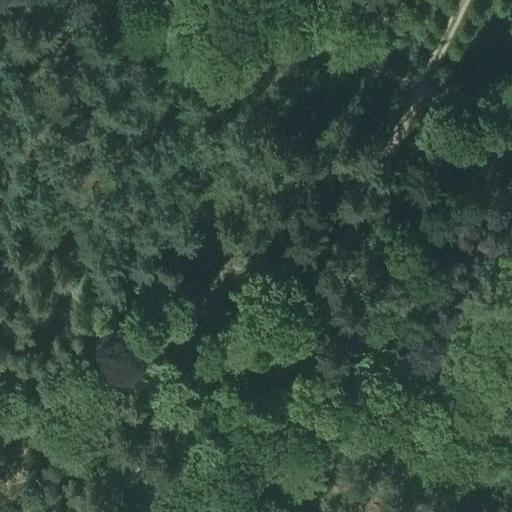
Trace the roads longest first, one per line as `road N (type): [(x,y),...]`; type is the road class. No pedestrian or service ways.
road 1 (track): [(212,511),(420,90)]
road 2 (track): [(420,90),(209,0)]
